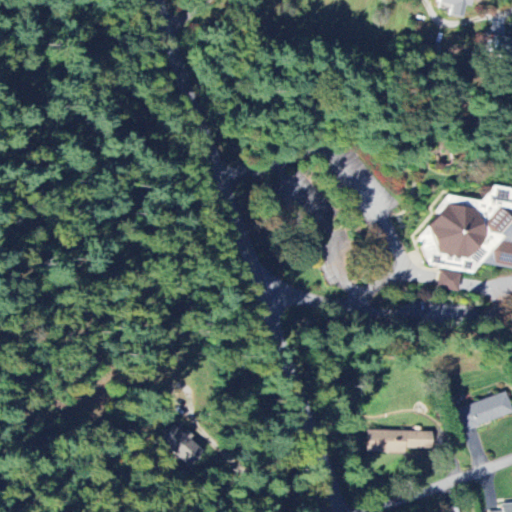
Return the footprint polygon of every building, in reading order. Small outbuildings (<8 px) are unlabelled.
[(507,57),(510,38),(491,35),(488,54),(507,57)] [(511,268),(482,264),(472,275),(427,267),(418,236),(436,217),(437,209),(448,196),(481,202),(495,187),(511,190),(511,192),(511,268)] [(511,416),(505,394),(453,411),(459,432),(511,416)] [(172,426),(157,442),(185,468),(200,452),(172,426)] [(365,454),(403,455),(403,450),(429,450),(430,433),(366,431),(365,454)] [(511,511),(511,503),(499,504),(499,511),(511,511)]
